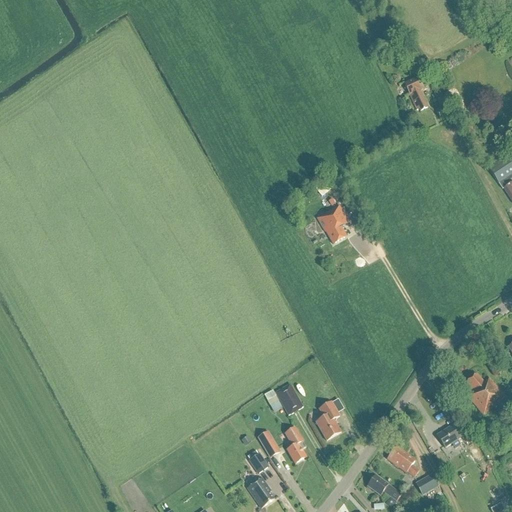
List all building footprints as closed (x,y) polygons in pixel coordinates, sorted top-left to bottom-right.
[(392,13),(384,15),(387,26),(395,24),(392,13)] [(420,113),(427,109),(419,92),(424,89),(418,78),(404,85),(416,111),(419,110),(420,113)] [(436,100),(440,108),(441,107),(445,114),(443,114),(445,118),(452,115),(443,97),(436,100)] [(511,162),(507,156),(487,169),(502,191),(503,190),(511,203),(511,162)] [(348,224),(339,208),(318,220),(325,234),(326,233),(333,245),(346,238),(340,228),(348,224)] [(483,417),(505,398),(488,380),(483,384),(476,375),(465,385),(473,394),(468,399),(483,417)] [(303,410),(299,403),(290,386),(275,395),(285,411),(289,418),(303,410)] [(324,419),(316,424),(327,443),(341,435),(334,422),(340,418),(338,415),(344,412),(338,401),(332,405),(332,404),(319,412),(320,413),(324,419)] [(450,415),(454,420),(460,415),(456,410),(450,415)] [(445,450),(462,439),(454,426),(437,437),(445,450)] [(295,429),(284,436),(291,448),(286,451),(295,466),(307,459),(302,451),(305,449),(302,443),(303,443),(295,429)] [(269,433),(268,434),(258,440),(271,461),(281,454),(269,433)] [(242,442),(245,448),(251,444),(247,439),(242,442)] [(475,446),(464,453),(467,459),(479,452),(475,446)] [(414,479),(419,472),(412,466),(415,462),(396,448),(387,461),(406,475),(407,474),(414,479)] [(260,456),(250,463),(249,463),(259,476),(269,469),(260,456)] [(279,466),(272,469),(277,478),(283,475),(279,466)] [(439,488),(432,475),(415,485),(422,497),(439,488)] [(401,496),(394,491),(388,487),(388,486),(375,477),(367,488),(380,497),(383,493),(396,503),(401,496)] [(262,481),(248,490),(261,510),(274,501),(269,495),(271,494),(262,481)]
